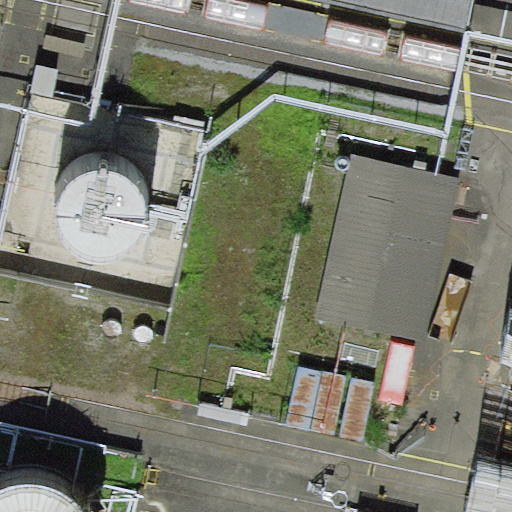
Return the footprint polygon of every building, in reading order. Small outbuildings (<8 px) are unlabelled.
[(466,0),(272,0),(457,43),(466,0)] [(461,178),(346,154),(315,317),(422,345),(461,178)] [(114,240),(124,229),(130,214),(131,200),(127,187),(120,175),(109,166),(96,161),(82,160),(68,164),(56,172),(47,182),(42,196),(42,211),(46,226),(56,238),(69,247),(84,250),(100,248),(114,240)] [(374,381),(296,366),(285,424),(363,439),(374,381)] [(85,511),(80,504),(64,490),(44,482),(21,481),(0,487),(0,511),(85,511)]
